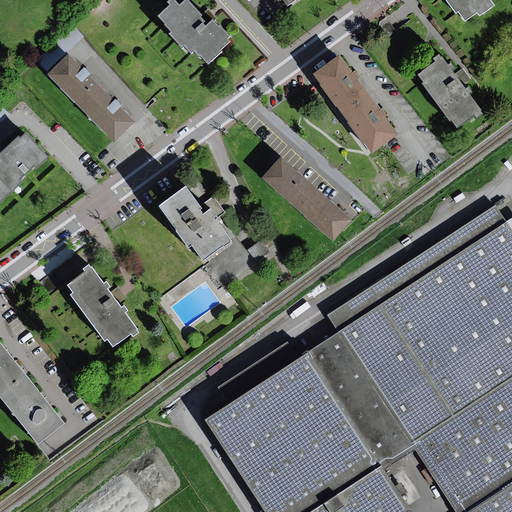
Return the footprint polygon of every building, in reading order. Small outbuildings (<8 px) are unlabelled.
[(274,0),(280,8),(292,0),(274,0)] [(492,6),(488,0),(441,0),(454,18),(458,15),(463,23),(476,13),(478,16),(492,6)] [(204,19),(187,1),(180,8),(174,1),(168,6),(171,9),(159,20),(173,35),(170,37),(183,52),(185,49),(192,56),(194,54),(200,60),(201,59),(209,67),(223,54),(221,52),(230,44),(228,41),(230,39),(214,23),(207,29),(201,22),(204,19)] [(484,116),(439,57),(433,61),(436,65),(418,78),(425,86),(422,88),(450,125),(452,124),(458,131),(476,118),(478,121),(484,116)] [(132,124),(69,59),(49,78),(111,143),(132,124)] [(364,98),(334,59),(309,78),(339,117),(364,98)] [(392,133),(364,98),(339,117),(367,152),(392,133)] [(0,181),(11,193),(23,182),(20,180),(33,167),(36,170),(47,159),(25,135),(19,140),(18,138),(0,154),(0,181)] [(350,222),(281,160),(262,181),(331,243),(350,222)] [(0,203),(11,193),(0,181),(0,203)] [(185,188),(160,207),(202,263),(230,243),(214,221),(217,219),(210,210),(204,214),(185,188)] [(214,194),(203,203),(207,208),(213,204),(220,213),(225,209),(214,194)] [(222,403),(194,421),(253,511),(511,511),(511,236),(493,207),(326,316),(336,331),(295,358),(285,343),(213,389),(222,403)] [(260,242),(247,251),(255,263),(268,253),(260,242)] [(138,331),(87,266),(82,270),(85,273),(68,286),(114,345),(129,333),(132,336),(138,331)] [(63,424),(0,343),(0,399),(36,445),(63,424)]
